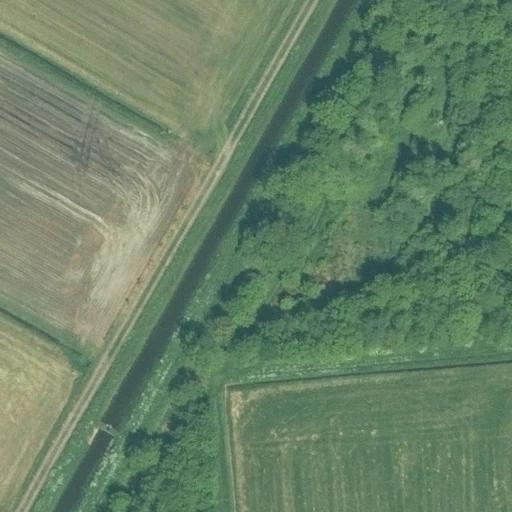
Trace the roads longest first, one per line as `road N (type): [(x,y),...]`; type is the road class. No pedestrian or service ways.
road 1 (track): [(26,511),(305,0)]
road 2 (track): [(208,511),(198,404),(209,374),(235,348)]
